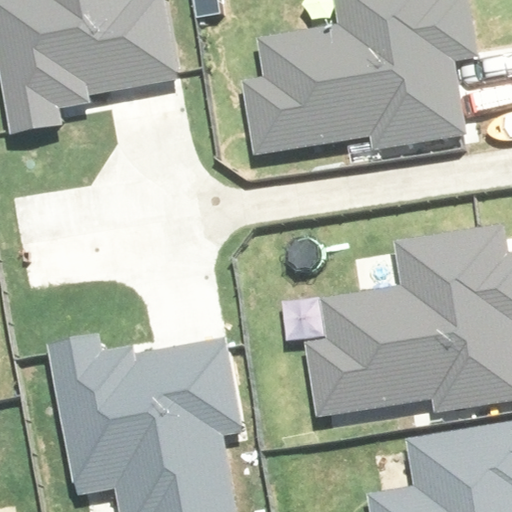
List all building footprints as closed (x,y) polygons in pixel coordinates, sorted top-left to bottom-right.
[(0,0),(0,23),(21,141),(67,133),(62,103),(180,82),(166,2),(152,5),(151,0),(0,0)] [(455,9),(453,0),(345,0),(352,33),(266,49),(273,87),(252,90),(265,160),(390,138),(392,150),(478,135),(464,60),(480,58),(471,6),(455,9)] [(372,172),(290,185),(296,224),(378,211),(372,172)] [(311,350),(324,418),(445,397),(448,413),(511,401),(511,265),(507,240),(408,258),(415,299),(341,312),(346,344),(311,350)] [(114,342),(57,352),(84,501),(124,493),(127,511),(243,511),(231,442),(252,439),(236,353),(120,374),(114,342)] [(511,511),(511,436),(415,454),(423,499),(380,506),(381,511),(511,511)]
